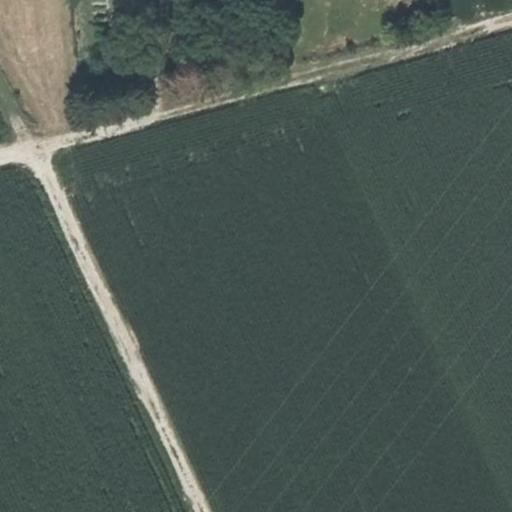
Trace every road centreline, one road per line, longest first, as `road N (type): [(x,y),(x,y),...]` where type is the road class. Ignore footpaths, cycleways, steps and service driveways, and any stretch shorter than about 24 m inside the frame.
road 1 (track): [(511,17),(0,154)]
road 2 (track): [(0,64),(211,511)]
